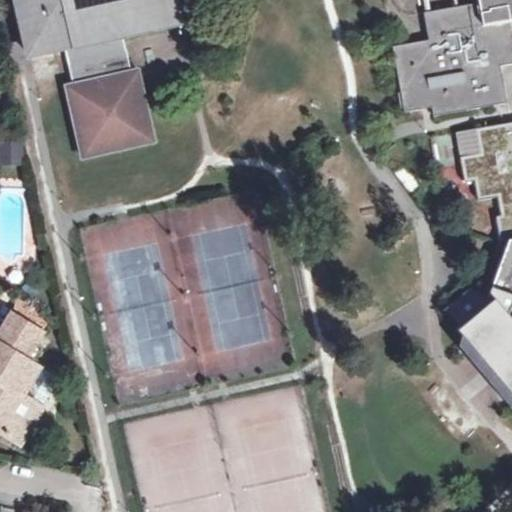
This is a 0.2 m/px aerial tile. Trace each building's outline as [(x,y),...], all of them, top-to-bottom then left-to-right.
[(73,83),(132,70),(123,34),(176,21),(171,0),(15,0),(28,57),(65,49),(73,83)] [(511,0),(480,0),(481,2),(426,12),(431,38),(394,47),(406,110),(432,105),(434,113),(507,101),(500,64),(511,62),(511,0)] [(141,66),(132,70),(73,83),(64,84),(80,160),(156,142),(141,66)] [(511,121),(457,131),(466,182),(476,180),(480,200),(498,195),(511,192),(511,121)] [(458,175),(455,134),(436,136),(440,177),(458,175)] [(23,161),(22,142),(2,143),(3,163),(23,161)] [(466,286),(444,308),(461,327),(458,331),(462,336),(461,346),(470,345),(511,395),(511,192),(498,195),(502,214),(497,215),(502,239),(486,285),(490,286),(489,293),(466,286)] [(23,303),(15,315),(43,333),(50,320),(23,303)] [(0,428),(19,440),(57,388),(57,379),(26,358),(43,333),(15,315),(0,338),(0,428)] [(511,395),(470,345),(461,346),(511,406),(511,395)]
